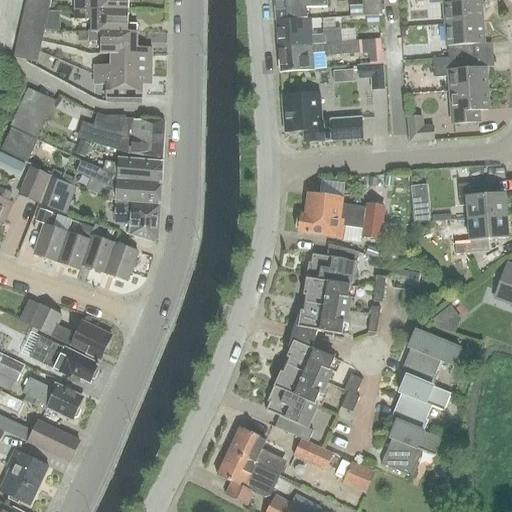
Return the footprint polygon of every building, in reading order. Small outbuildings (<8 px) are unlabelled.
[(48,13),(50,2),(39,0),(25,0),(24,8),(48,13)] [(85,0),(85,2),(74,2),(74,12),(127,14),(128,1),(137,1),(136,0),(85,0)] [(287,0),(273,1),(275,22),(305,20),(306,8),(326,8),(325,0),(287,0)] [(469,0),(444,0),(446,26),(481,23),(480,2),(470,3),(469,0)] [(362,17),(381,16),(380,1),(362,2),(362,17)] [(24,8),(22,18),(45,23),(48,13),(24,8)] [(91,22),(91,34),(136,35),(136,27),(127,27),(127,14),(74,12),(74,21),(91,22)] [(45,23),(22,18),(19,28),(43,33),(45,23)] [(322,36),(312,37),(311,20),(275,23),(277,47),(341,42),(340,30),(321,31),(322,36)] [(481,23),(446,26),(448,59),(474,57),(473,45),(483,45),(481,23)] [(17,38),(41,43),(43,33),(19,28),(17,38)] [(91,34),(89,34),(88,44),(100,44),(100,57),(110,57),(110,56),(144,57),(144,51),(136,50),(136,35),(91,34)] [(17,38),(15,48),(39,54),(41,43),(17,38)] [(341,42),(277,47),(279,74),(315,71),(313,54),(325,53),(325,57),(359,54),(358,42),(341,43),(341,42)] [(39,54),(15,48),(12,59),(36,64),(39,54)] [(110,56),(110,57),(110,68),(94,68),(93,77),(150,79),(151,51),(144,51),(144,57),(110,56)] [(450,78),(451,92),(486,90),(485,68),(475,69),(474,57),(448,59),(432,60),(434,79),(450,78)] [(384,91),(383,65),(357,66),(358,80),(370,80),(370,91),(384,91)] [(150,79),(93,77),(93,87),(105,87),(104,100),(141,100),(141,87),(150,87),(150,79)] [(488,111),(486,90),(451,92),(453,126),(479,124),(478,112),(488,111)] [(312,143),(321,142),(360,139),(359,120),(320,123),(318,95),(281,97),(283,134),(307,132),(308,139),(312,143)] [(433,127),(423,127),(422,118),(407,119),(408,144),(434,142),(433,127)] [(126,153),(141,156),(161,159),(163,125),(128,121),(120,120),(115,135),(91,128),(86,142),(90,144),(126,153)] [(105,162),(102,170),(128,182),(159,184),(160,162),(117,159),(117,165),(105,162)] [(82,161),(77,172),(92,178),(88,188),(115,199),(115,203),(158,205),(159,184),(128,182),(116,181),(117,177),(102,170),(82,161)] [(17,196),(38,204),(50,176),(29,168),(17,196)] [(50,176),(38,204),(65,216),(76,185),(50,175),(50,176)] [(418,184),(419,219),(434,219),(433,184),(418,184)] [(467,207),(468,220),(506,217),(505,194),(484,196),(483,184),(458,186),(459,207),(467,207)] [(11,194),(0,189),(0,223),(3,225),(12,204),(7,202),(11,194)] [(296,220),(295,228),(299,231),(298,235),(342,240),(344,227),(362,230),(361,238),(379,240),(383,209),(365,206),(365,209),(341,206),(342,200),(306,196),(304,215),(301,215),(301,217),(296,220)] [(115,203),(114,224),(129,225),(129,235),(152,243),(155,241),(158,205),(115,203)] [(35,223),(43,226),(32,256),(57,264),(67,234),(47,227),(52,214),(40,210),(35,223)] [(508,239),(506,217),(468,220),(469,233),(453,234),(455,256),(489,253),(488,241),(508,239)] [(89,243),(91,237),(89,237),(88,241),(67,234),(57,264),(79,272),(81,267),(83,268),(83,267),(82,267),(90,243),(89,243)] [(116,246),(91,237),(89,243),(90,243),(82,267),(83,267),(83,268),(105,276),(116,246)] [(137,253),(116,246),(105,276),(126,283),(137,253)] [(305,280),(352,287),(356,263),(345,261),(347,251),(334,248),(332,259),(311,255),(310,264),(308,263),(305,280)] [(511,270),(505,268),(497,291),(510,296),(507,305),(511,306),(511,270)] [(375,291),(383,292),(385,279),(377,278),(375,291)] [(296,329),(316,332),(343,337),(352,287),(305,280),(302,296),(304,297),(302,312),(299,311),(297,327),(296,329)] [(383,292),(375,291),(373,302),(381,303),(383,292)] [(98,362),(104,350),(108,350),(111,344),(109,341),(110,339),(81,324),(75,336),(56,327),(61,317),(39,306),(29,328),(98,362)] [(370,317),(378,318),(380,309),(372,308),(370,317)] [(378,318),(370,317),(368,332),(376,334),(378,318)] [(296,329),(297,327),(293,327),(291,334),(289,342),(292,343),(292,342),(311,350),(314,342),(316,332),(296,329)] [(431,388),(436,376),(434,376),(440,362),(452,367),(459,350),(414,332),(407,349),(409,350),(399,376),(404,378),(405,378),(431,388)] [(62,349),(52,344),(39,338),(30,358),(53,370),(52,372),(69,380),(71,376),(90,385),(92,380),(94,380),(98,373),(96,370),(99,365),(63,349),(62,349)] [(336,361),(311,350),(292,342),(292,343),(285,358),(288,359),(281,373),(279,372),(273,388),(316,407),(336,361)] [(0,374),(16,382),(24,367),(0,355),(0,374)] [(351,376),(347,384),(358,388),(362,381),(351,376)] [(449,395),(431,388),(405,378),(404,378),(398,394),(400,395),(389,421),(395,423),(422,434),(422,433),(427,422),(425,421),(431,407),(442,412),(449,395)] [(80,412),(78,410),(83,399),(54,385),(52,390),(29,379),(21,394),(35,400),(32,406),(45,412),(46,410),(72,422),(74,419),(76,419),(80,412)] [(358,388),(347,384),(344,391),(348,393),(355,396),(358,388)] [(306,429),(316,407),(273,388),(266,403),(268,404),(265,412),(284,420),(279,431),(307,443),(312,432),(306,429)] [(344,400),(355,405),(359,398),(355,396),(348,393),(344,400)] [(355,405),(344,400),(341,408),(352,413),(355,405)] [(0,430),(27,443),(67,462),(76,442),(37,423),(32,432),(0,416),(0,430)] [(440,441),(422,433),(422,434),(395,423),(389,439),(391,440),(380,466),(412,479),(417,467),(416,466),(421,453),(433,458),(440,441)] [(261,452),(266,442),(239,429),(228,452),(279,476),(283,467),(272,462),(274,458),(261,452)] [(332,454),(301,441),(294,458),(325,472),(332,454)] [(0,493),(29,507),(47,468),(13,452),(6,468),(8,470),(0,487),(0,493)] [(247,507),(253,494),(264,499),(269,497),(279,476),(228,452),(216,477),(230,484),(224,496),(247,507)] [(351,463),(342,484),(366,494),(374,473),(351,463)] [(301,511),(303,511),(275,496),(266,511),(301,511)] [(0,511),(17,511),(0,503),(0,511)]
